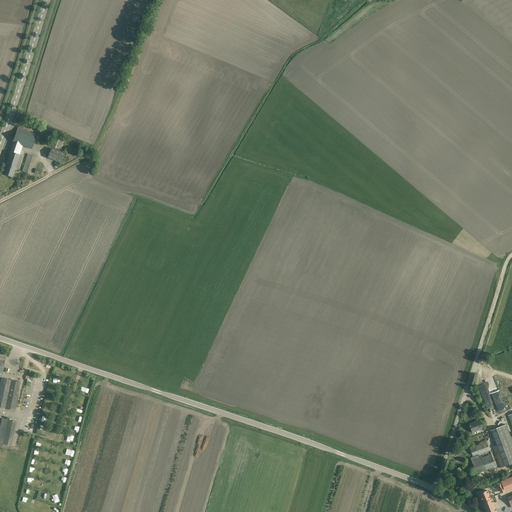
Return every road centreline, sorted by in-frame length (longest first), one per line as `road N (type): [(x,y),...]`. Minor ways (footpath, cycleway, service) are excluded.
road 1 (unclassified): [(434,488),(0,339)]
road 2 (track): [(158,0),(96,149),(0,201)]
road 3 (tertiary): [(0,143),(47,0)]
road 4 (unclassified): [(476,356),(434,488)]
